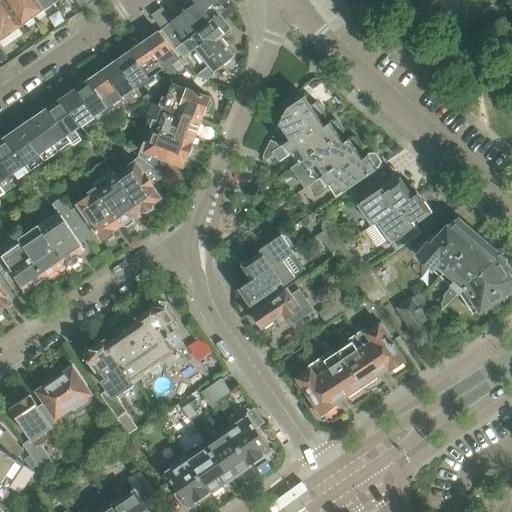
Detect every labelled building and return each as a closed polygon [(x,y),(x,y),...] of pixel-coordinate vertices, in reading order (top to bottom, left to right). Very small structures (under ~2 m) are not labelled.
[(3,0),(0,0),(0,41),(22,26),(3,0)] [(3,0),(22,26),(45,10),(39,2),(43,0),(3,0)] [(52,0),(54,3),(59,0),(75,0),(83,11),(98,0),(97,0),(52,0)] [(190,0),(179,9),(183,14),(162,29),(176,49),(220,14),(225,9),(221,5),(226,0),(190,0)] [(220,15),(220,14),(176,49),(183,58),(195,48),(213,70),(233,54),(219,37),(230,28),(220,15)] [(169,65),(178,59),(159,31),(144,42),(163,69),(169,79),(176,75),(169,65)] [(162,84),(156,74),(163,69),(144,42),(130,51),(155,89),(162,84)] [(130,51),(128,53),(118,61),(117,60),(116,61),(135,88),(141,84),(148,94),(155,89),(130,51)] [(135,103),(128,93),(135,88),(116,61),(102,70),(128,108),(135,103)] [(206,68),(196,76),(204,79),(208,81),(209,78),(212,76),(206,68)] [(102,70),(89,80),(114,117),(128,108),(102,70)] [(89,80),(75,89),(100,127),(114,117),(89,80)] [(163,106),(201,120),(204,111),(205,112),(208,110),(212,102),(210,99),(209,99),(210,97),(172,83),(167,98),(163,96),(159,105),(163,106)] [(75,89),(61,99),(79,127),(86,136),(100,127),(75,89)] [(287,108),(275,132),(282,135),(286,133),(290,140),(321,119),(321,120),(327,116),(317,101),(311,105),(304,96),(287,108)] [(61,99),(47,109),(72,146),(79,141),(73,131),(79,127),(61,99)] [(153,119),(150,128),(153,129),(154,129),(192,143),(195,134),(196,135),(200,133),(203,125),(201,122),(200,122),(201,120),(163,106),(157,120),(153,119)] [(47,109),(33,118),(52,146),(58,141),(65,151),(72,146),(47,109)] [(45,165),(58,156),(52,146),(33,118),(20,128),(45,165)] [(264,153),(264,157),(265,160),(274,154),(278,161),(291,153),(298,163),(298,164),(340,135),(340,136),(342,134),(344,130),(337,120),(332,121),(325,126),(321,120),(321,119),(290,140),(279,147),(272,152),(267,149),(264,153)] [(20,128),(6,137),(24,165),(31,174),(45,165),(20,128)] [(191,144),(192,143),(154,129),(153,129),(148,143),(144,141),(141,150),(169,161),(183,167),(187,157),(188,157),(191,156),(194,148),(192,145),(191,144)] [(360,151),(363,146),(356,136),(351,137),(344,142),(340,136),(340,135),(298,164),(298,163),(291,168),(297,177),(298,177),(306,188),(311,185),(310,184),(358,152),(359,152),(360,151)] [(6,137),(0,141),(0,158),(17,184),(24,179),(18,169),(24,165),(6,137)] [(271,140),(267,149),(272,152),(279,147),(276,143),(271,140)] [(141,150),(139,155),(140,156),(163,176),(169,161),(141,150)] [(377,168),(379,167),(382,161),(375,153),(370,153),(363,158),(359,152),(358,152),(310,184),(311,185),(316,193),(328,185),(336,197),(377,168)] [(140,156),(135,159),(145,173),(144,173),(147,177),(152,184),(163,176),(140,156)] [(0,158),(0,181),(3,179),(7,184),(0,189),(3,194),(17,184),(0,158)] [(144,173),(145,173),(135,159),(134,158),(127,163),(130,168),(118,176),(117,177),(141,212),(142,211),(143,212),(147,213),(152,209),(153,206),(152,204),(161,198),(152,184),(147,177),(144,173)] [(117,177),(118,176),(112,168),(92,182),(94,186),(94,185),(98,191),(121,225),(123,224),(124,226),(127,226),(133,222),(134,219),(133,218),(141,212),(117,177)] [(400,178),(388,186),(390,189),(385,192),(382,188),(358,205),(372,225),(418,193),(412,184),(406,186),(400,178)] [(90,196),(77,204),(97,233),(101,239),(103,238),(104,239),(108,240),(113,236),(114,232),(113,231),(121,225),(98,191),(94,185),(94,186),(87,191),(90,196)] [(419,220),(431,212),(418,193),(372,225),(384,242),(389,239),(391,242),(415,225),(412,221),(417,217),(419,220)] [(69,210),(61,199),(53,204),(58,212),(81,244),(88,239),(68,211),(69,210)] [(68,211),(88,239),(97,233),(77,204),(69,210),(68,211)] [(58,212),(50,217),(53,221),(41,229),(65,264),(66,263),(68,265),(72,266),(78,262),(78,258),(76,256),(78,255),(78,254),(85,250),(81,244),(58,212)] [(251,229),(246,232),(252,242),(254,241),(259,249),(279,236),(275,231),(276,230),(270,229),(263,219),(250,228),(251,229)] [(321,228),(323,231),(319,234),(331,252),(336,249),(344,243),(327,220),(322,223),(321,228)] [(419,249),(420,253),(417,256),(441,277),(475,237),(466,230),(467,225),(461,220),(456,221),(443,231),(437,238),(435,236),(428,244),(424,243),(419,249)] [(46,277),(45,277),(47,276),(49,279),(52,279),(58,275),(59,272),(57,269),(64,263),(65,264),(41,229),(39,225),(31,230),(33,234),(21,243),(45,277),(46,277)] [(283,259),(296,250),(284,232),(279,236),(259,249),(262,253),(256,257),(255,255),(242,264),(252,279),(253,280),(283,259)] [(496,255),(486,247),(487,242),(481,237),(476,238),(475,237),(441,277),(453,288),(450,292),(449,291),(445,296),(446,301),(443,302),(443,309),(496,255)] [(46,281),(44,278),(45,277),(21,243),(9,251),(7,247),(0,252),(0,254),(24,288),(31,284),(32,286),(34,285),(36,288),(39,288),(45,284),(46,281)] [(344,243),(336,249),(356,278),(364,272),(344,243)] [(293,253),(283,259),(253,280),(252,279),(239,288),(250,305),(276,287),(275,286),(281,282),(283,285),(305,270),(293,253)] [(0,270),(0,271),(16,294),(24,288),(0,254),(0,270)] [(443,309),(446,315),(465,302),(473,314),(483,307),(487,309),(493,304),(493,300),(509,290),(510,290),(511,290),(511,289),(511,279),(510,279),(505,272),(509,269),(506,264),(507,259),(501,254),(496,255),(443,309)] [(369,271),(355,280),(367,298),(371,302),(384,294),(369,271)] [(314,310),(299,289),(292,294),(287,287),(251,312),(253,315),(254,319),(257,323),(260,324),(262,328),(282,315),(285,319),(288,318),(292,325),(314,310)] [(0,315),(2,314),(3,310),(1,307),(9,301),(0,288),(0,315)] [(419,293),(397,307),(411,330),(427,320),(417,306),(424,302),(419,293)] [(347,309),(340,298),(319,312),(326,323),(347,309)] [(153,368),(158,375),(181,359),(179,356),(181,355),(178,351),(179,351),(169,335),(171,334),(166,326),(172,321),(171,320),(173,319),(165,308),(166,303),(165,303),(156,301),(155,301),(154,306),(137,318),(139,321),(127,329),(126,329),(153,368)] [(404,360),(394,344),(395,343),(394,340),(392,341),(380,323),(367,332),(365,328),(357,333),(382,371),(388,368),(389,369),(390,368),(390,369),(404,360)] [(107,343),(134,382),(153,368),(126,329),(122,329),(122,328),(114,334),(113,339),(107,343)] [(377,375),(382,371),(357,333),(349,339),(352,342),(339,351),(363,387),(377,378),(376,377),(378,376),(377,375)] [(134,382),(107,343),(105,340),(91,350),(86,349),(84,360),(89,361),(109,389),(100,394),(117,419),(122,415),(117,407),(121,404),(115,395),(134,382)] [(323,356),(316,361),(341,399),(346,395),(347,397),(349,395),(350,396),(363,387),(339,351),(326,359),(323,356)] [(310,370),(297,378),(322,414),(336,405),(336,404),(337,404),(336,402),(341,399),(316,361),(308,366),(310,370)] [(50,382),(38,391),(44,400),(37,404),(57,432),(61,438),(70,432),(59,416),(70,408),(72,412),(76,413),(90,403),(91,399),(89,395),(91,394),(73,367),(52,381),(50,382)] [(221,380),(202,393),(210,405),(216,401),(229,391),(221,380)] [(11,409),(31,439),(23,445),(30,455),(37,465),(40,469),(52,461),(39,443),(57,432),(37,404),(31,395),(29,397),(25,394),(19,399),(20,403),(11,409)] [(189,403),(182,408),(189,419),(197,414),(189,403)] [(152,410),(142,416),(147,423),(157,417),(152,410)] [(166,412),(158,418),(166,429),(174,424),(166,412)] [(247,413),(226,427),(251,464),(252,463),(254,465),(264,458),(263,456),(272,450),(247,413)] [(249,465),(251,464),(226,427),(205,441),(230,478),(239,472),(241,475),(251,468),(249,465)] [(17,459),(24,450),(7,431),(0,437),(0,482),(3,484),(8,488),(24,463),(17,459)] [(222,484),(230,478),(205,441),(185,455),(210,492),(212,491),(213,493),(223,486),(222,484)] [(30,455),(25,459),(32,469),(37,465),(30,455)] [(208,493),(210,492),(185,455),(172,464),(170,461),(162,467),(189,506),(198,500),(200,503),(210,496),(208,493)] [(149,511),(143,502),(153,495),(138,474),(128,481),(135,491),(114,506),(118,511),(149,511)]
